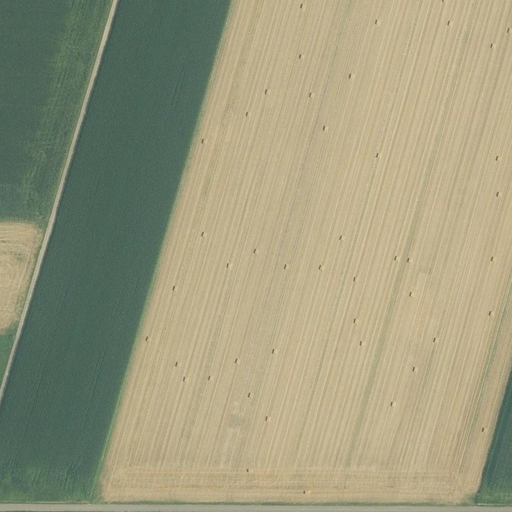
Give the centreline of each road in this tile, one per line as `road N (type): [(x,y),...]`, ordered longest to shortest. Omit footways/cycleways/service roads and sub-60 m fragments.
road 1 (track): [(0,507),(511,510)]
road 2 (track): [(116,0),(0,403)]
